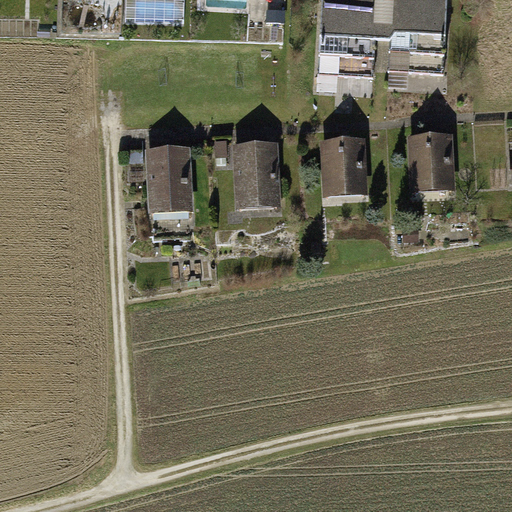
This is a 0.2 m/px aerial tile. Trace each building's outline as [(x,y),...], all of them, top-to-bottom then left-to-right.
[(377,41),(379,1),(364,0),(324,0),(322,38),(377,41)] [(414,0),(394,0),(392,36),(448,40),(450,2),(414,0)] [(392,36),(390,74),(446,77),(448,40),(392,36)] [(375,81),(377,41),(322,38),(320,78),(375,81)] [(451,139),(414,141),(416,188),(453,186),(451,139)] [(363,144),(326,146),(328,192),(366,191),(363,144)] [(276,148),(238,150),(241,204),(278,203),(276,148)] [(188,152),(151,154),(154,209),(191,207),(188,152)]
